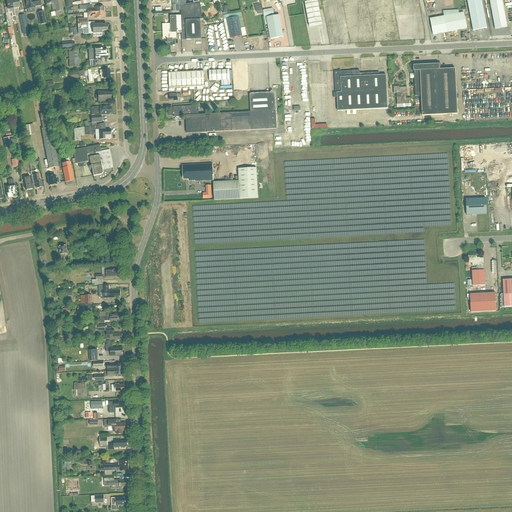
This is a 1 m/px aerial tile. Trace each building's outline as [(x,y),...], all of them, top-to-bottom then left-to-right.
[(15,0),(12,1),(14,9),(20,8),(20,11),(23,11),(22,5),(19,5),(18,0),(15,0)] [(33,0),(25,0),(27,10),(35,8),(35,7),(41,6),(39,0),(33,0)] [(55,0),(52,1),(52,0),(44,0),(46,6),(51,5),(52,11),(55,10),(56,12),(55,12),(55,17),(64,15),(60,0),(55,0)] [(172,0),(173,11),(180,10),(179,0),(172,0)] [(309,27),(322,25),(317,0),(305,2),(309,27)] [(467,0),(473,31),(487,28),(481,0),(467,0)] [(484,0),(485,1),(487,0),(489,0),(495,30),(507,27),(501,0),(484,0)] [(8,10),(14,9),(12,1),(6,2),(8,8),(5,8),(6,14),(9,14),(8,10)] [(202,20),(199,3),(194,3),(181,5),(181,16),(182,33),(181,33),(182,41),(201,40),(200,20),(202,20)] [(87,13),(105,12),(104,12),(104,7),(94,7),(94,9),(92,9),(92,5),(85,5),(85,10),(87,10),(87,13)] [(265,17),(274,15),(272,9),(263,10),(265,17)] [(458,14),(457,11),(443,11),(444,17),(430,19),(433,35),(467,29),(464,13),(458,14)] [(40,25),(46,24),(44,12),(38,13),(40,25)] [(270,40),(283,37),(279,15),(266,18),(270,40)] [(176,33),(181,33),(182,33),(181,16),(170,17),(171,24),(163,25),(163,39),(176,38),(176,33)] [(230,39),(242,37),(238,17),(226,19),(230,39)] [(82,23),(77,23),(78,30),(82,29),(82,34),(83,34),(92,34),(97,34),(97,37),(102,37),(102,34),(102,31),(107,31),(107,25),(102,26),(102,25),(96,25),(94,25),(94,23),(82,23)] [(103,50),(103,48),(93,48),(93,50),(88,50),(89,61),(93,60),(93,61),(101,61),(101,59),(108,58),(107,50),(106,49),(103,50)] [(69,67),(79,67),(78,52),(68,52),(69,67)] [(421,96),(422,117),(458,115),(455,69),(440,70),(440,64),(412,65),(413,71),(414,71),(415,97),(421,96)] [(235,90),(247,89),(246,69),(234,70),(235,90)] [(103,71),(96,72),(97,83),(104,82),(104,79),(109,79),(109,70),(103,70),(103,71)] [(230,85),(230,80),(229,70),(209,71),(210,81),(221,81),(221,86),(230,85)] [(336,93),(333,93),(334,98),(337,98),(338,112),(388,109),(386,76),(379,76),(379,73),(361,74),(361,77),(360,77),(359,71),(352,71),(339,72),(334,72),(335,91),(336,93)] [(169,89),(204,87),(204,72),(169,73),(169,89)] [(399,88),(399,87),(394,87),(394,94),(397,94),(397,105),(411,104),(410,99),(407,99),(406,88),(399,88)] [(186,116),(186,134),(277,129),(276,111),(277,110),(277,109),(276,108),(275,93),(272,90),(269,93),(250,94),(251,113),(199,115),(186,116)] [(95,95),(95,99),(98,99),(98,102),(104,102),(104,101),(111,101),(110,92),(104,93),(104,92),(98,92),(98,95),(95,95)] [(186,116),(199,115),(198,106),(173,108),(173,113),(173,114),(174,118),(178,117),(178,116),(186,116)] [(100,107),(96,107),(96,115),(91,116),(91,123),(96,122),(101,122),(101,115),(111,115),(111,107),(107,107),(106,107),(100,107)] [(355,123),(316,125),(316,119),(311,119),(312,129),(355,127),(355,123)] [(96,135),(104,130),(104,124),(96,125),(92,126),(90,127),(85,127),(74,130),(74,141),(80,140),(80,136),(96,135)] [(23,127),(24,137),(31,136),(30,125),(23,127)] [(55,147),(51,127),(41,129),(48,169),(58,167),(56,152),(58,152),(57,147),(55,147)] [(104,130),(96,135),(96,140),(99,140),(103,140),(103,141),(105,141),(105,140),(111,140),(110,130),(111,130),(104,130)] [(5,149),(15,147),(13,137),(3,139),(5,149)] [(101,152),(100,145),(73,151),(75,164),(90,161),(90,164),(91,164),(93,177),(101,175),(103,173),(102,170),(113,168),(109,150),(101,152)] [(70,167),(68,156),(65,156),(66,163),(62,164),(63,168),(62,168),(65,183),(66,186),(74,184),(74,181),(71,167),(70,167)] [(213,180),(213,164),(182,165),(183,180),(188,180),(189,181),(195,181),(213,180)] [(214,201),(258,199),(256,168),(238,169),(239,181),(213,183),(214,201)] [(35,176),(34,172),(31,172),(33,183),(35,183),(36,189),(42,188),(41,181),(39,181),(38,175),(35,176)] [(57,185),(56,184),(59,183),(59,180),(57,180),(56,180),(55,176),(52,176),(52,173),(48,174),(48,177),(47,177),(49,186),(57,185)] [(26,191),(32,190),(30,177),(24,178),(26,191)] [(14,185),(13,179),(8,180),(9,186),(6,187),(7,198),(8,198),(13,198),(13,197),(16,197),(15,192),(16,192),(15,185),(14,185)] [(467,216),(487,215),(486,202),(466,203),(467,216)] [(115,236),(115,234),(105,235),(106,243),(115,243),(115,241),(117,241),(117,236),(115,236)] [(105,246),(104,240),(101,241),(102,246),(96,247),(96,250),(102,250),(105,249),(107,249),(106,246),(105,246)] [(61,259),(65,258),(64,255),(68,254),(66,246),(59,247),(60,255),(61,255),(61,259)] [(477,259),(477,255),(468,256),(468,264),(472,264),(472,266),(484,265),(484,258),(479,258),(479,259),(477,259)] [(92,280),(92,286),(103,285),(103,279),(119,278),(119,271),(115,271),(115,269),(106,270),(106,275),(96,275),(96,280),(92,280)] [(473,286),(485,286),(484,270),(472,271),(473,286)] [(504,307),(511,306),(511,279),(503,280),(504,295),(504,307)] [(109,291),(109,286),(103,286),(103,291),(104,291),(104,299),(115,298),(114,297),(120,296),(120,292),(118,292),(118,290),(109,291)] [(472,313),(496,312),(495,293),(471,294),(472,313)] [(94,314),(93,306),(85,306),(85,311),(90,311),(90,315),(94,314)] [(116,315),(116,314),(110,314),(106,314),(106,317),(100,317),(100,323),(105,323),(105,321),(110,321),(110,322),(117,322),(117,320),(121,320),(121,314),(116,315)] [(116,341),(116,339),(122,339),(122,335),(120,335),(120,333),(112,334),(112,330),(106,331),(107,340),(112,340),(112,341),(116,341)] [(113,348),(113,345),(106,345),(106,352),(111,352),(111,356),(123,356),(123,348),(113,348)] [(84,393),(85,383),(81,383),(81,384),(74,383),(74,396),(79,396),(79,393),(84,393)] [(119,402),(119,400),(114,401),(114,402),(109,403),(109,413),(116,413),(116,408),(123,408),(123,406),(125,406),(125,402),(119,402)] [(116,424),(116,420),(104,421),(105,427),(113,427),(113,432),(117,432),(117,435),(123,434),(123,431),(126,431),(126,424),(116,424)] [(100,445),(100,447),(108,447),(108,437),(100,437),(99,437),(99,438),(99,442),(99,445),(100,445)] [(113,440),(114,448),(127,447),(127,441),(121,441),(121,440),(113,440)] [(104,467),(100,467),(100,471),(120,470),(120,471),(128,471),(128,460),(119,461),(119,465),(104,466),(104,467)] [(114,481),(114,477),(107,477),(107,481),(107,484),(117,484),(117,489),(122,488),(121,487),(129,487),(128,481),(120,481),(120,480),(114,481)] [(95,503),(104,503),(104,495),(94,496),(95,503)] [(124,499),(124,498),(115,498),(115,505),(111,505),(111,510),(118,510),(118,505),(128,505),(128,504),(130,504),(129,499),(124,499)]
